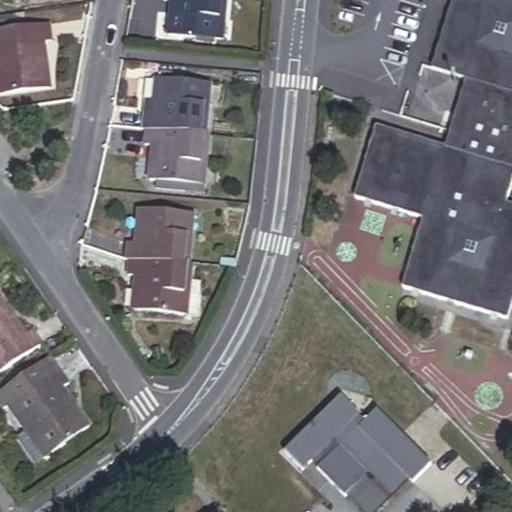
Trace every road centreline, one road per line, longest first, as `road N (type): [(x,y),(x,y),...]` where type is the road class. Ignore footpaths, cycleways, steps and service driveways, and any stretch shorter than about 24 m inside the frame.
road 1 (residential): [(162,442),(223,371),(261,295),(280,224),(304,0)]
road 2 (residential): [(54,268),(109,0)]
road 3 (residential): [(162,442),(54,268)]
